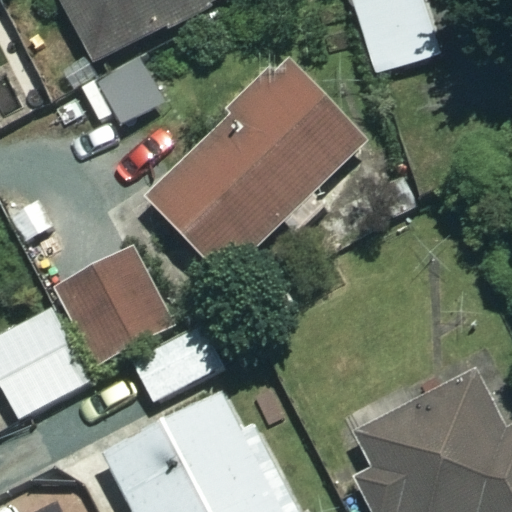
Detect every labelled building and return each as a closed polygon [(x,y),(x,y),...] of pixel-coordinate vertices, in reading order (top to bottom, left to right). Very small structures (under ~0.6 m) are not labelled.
[(229,0),(62,0),(93,64),(229,0)] [(442,56),(423,0),(352,0),(377,75),(442,56)] [(370,148),(294,67),(149,202),(224,283),(370,148)] [(174,327),(135,257),(75,290),(114,361),(174,327)] [(78,394),(38,322),(0,343),(0,383),(22,424),(78,394)] [(227,365),(204,329),(138,370),(161,407),(227,365)] [(511,511),(511,436),(508,439),(479,382),(360,442),(377,475),(358,484),(372,511),(511,511)] [(298,511),(238,395),(108,461),(134,511),(298,511)]
